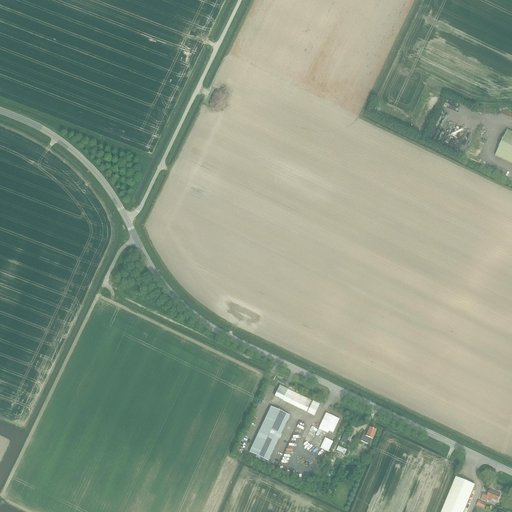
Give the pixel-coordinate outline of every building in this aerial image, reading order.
[(511,132),(508,130),(495,156),(511,163),(511,132)] [(314,415),(319,405),(280,386),(275,397),(314,415)] [(250,453),(268,461),(289,415),(270,407),(250,453)] [(326,413),(320,426),(316,434),(319,435),(321,430),(328,433),(329,431),(333,433),(339,420),(326,413)] [(371,439),(372,440),(376,431),(370,428),(367,433),(364,432),(365,431),(364,431),(360,441),(369,444),(368,445),(369,445),(371,439)] [(340,442),(346,444),(349,436),(344,434),(340,442)] [(324,450),(329,440),(325,438),(321,448),(324,450)] [(338,446),(336,450),(345,454),(347,450),(338,446)] [(456,477),(441,511),(463,511),(475,485),(456,477)] [(484,494),(481,500),(486,502),(486,500),(491,502),(492,499),(498,501),(501,494),(497,493),(496,494),(490,491),(488,495),(484,494)] [(477,505),(485,509),(487,504),(479,500),(477,505)]
